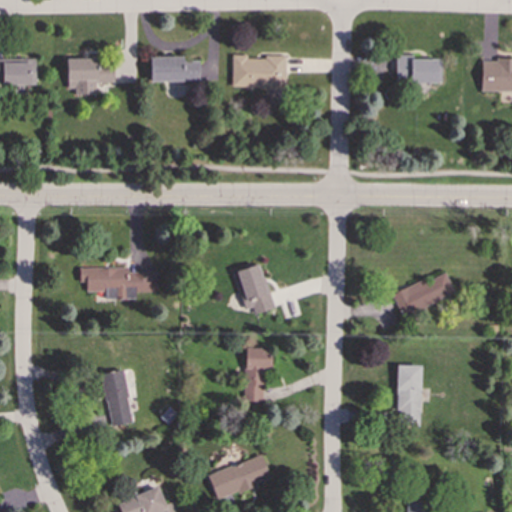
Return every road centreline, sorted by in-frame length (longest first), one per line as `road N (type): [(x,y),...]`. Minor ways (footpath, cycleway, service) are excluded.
road 1 (tertiary): [(511,200),(0,197)]
road 2 (residential): [(0,8),(511,7)]
road 3 (residential): [(332,511),(343,3)]
road 4 (residential): [(57,511),(27,413),(27,198)]
